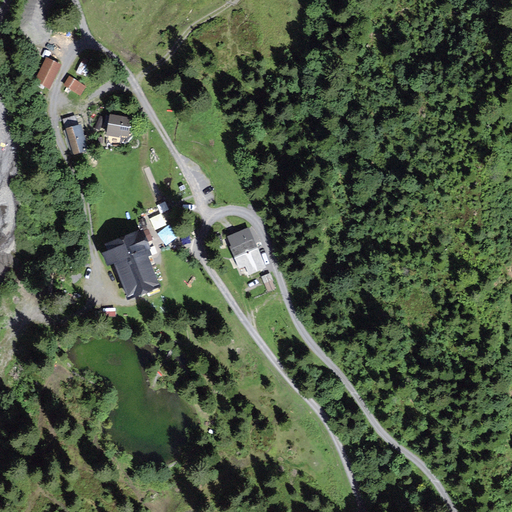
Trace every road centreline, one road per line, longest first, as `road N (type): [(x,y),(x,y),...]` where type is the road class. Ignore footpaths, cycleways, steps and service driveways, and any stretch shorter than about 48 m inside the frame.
road 1 (track): [(454,511),(437,480),(386,438),(311,345),(266,225),(236,202),(205,204)]
road 2 (track): [(362,511),(324,418),(203,262),(197,246),(205,204)]
road 3 (track): [(124,302),(104,279),(84,195),(53,128),(65,64),(86,37)]
road 4 (track): [(205,204),(123,69),(86,37),(73,0)]
road 5 (track): [(132,82),(162,68),(201,20),(237,0)]
